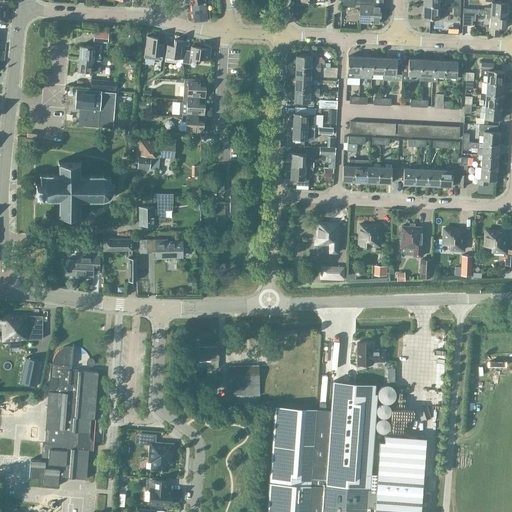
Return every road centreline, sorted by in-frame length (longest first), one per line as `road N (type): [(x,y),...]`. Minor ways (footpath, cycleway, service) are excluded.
road 1 (tertiary): [(268,305),(511,298)]
road 2 (residential): [(273,195),(495,207),(511,199)]
road 3 (tertiary): [(5,238),(2,186),(21,9)]
road 4 (residential): [(195,511),(196,442),(155,402),(160,308)]
road 5 (residential): [(226,32),(122,14),(21,9)]
road 6 (residential): [(273,195),(279,35)]
road 7 (tertiary): [(160,308),(4,284)]
road 8 (residential): [(226,160),(219,110),(226,32)]
road 9 (residential): [(5,238),(131,227)]
